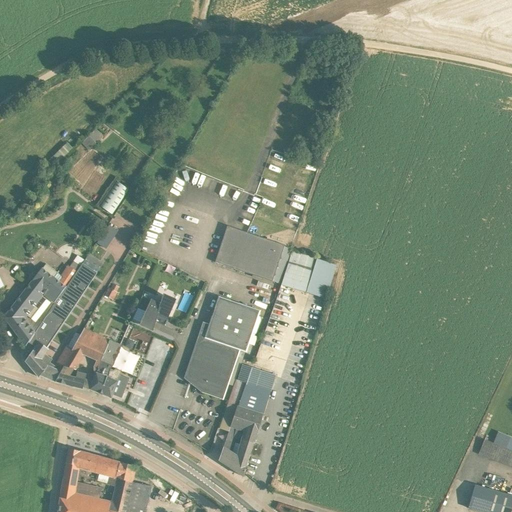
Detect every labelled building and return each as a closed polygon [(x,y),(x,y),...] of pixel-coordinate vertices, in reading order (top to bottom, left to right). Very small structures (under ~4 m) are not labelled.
[(88,151),(102,138),(96,130),(81,144),(88,151)] [(55,154),(60,159),(73,147),(68,141),(55,154)] [(86,158),(96,166),(101,158),(91,151),(86,158)] [(99,206),(110,214),(127,189),(116,181),(99,206)] [(109,226),(105,232),(112,237),(116,231),(109,226)] [(272,282),(283,250),(284,246),(227,226),(215,263),(272,282)] [(291,251),(281,286),(325,298),(335,266),(291,251)] [(63,277),(46,264),(5,318),(26,346),(52,308),(77,270),(77,269),(79,266),(74,262),(63,277)] [(40,376),(48,379),(52,372),(45,369),(39,361),(43,356),(47,350),(46,348),(96,274),(81,264),(28,343),(35,348),(25,361),(39,378),(40,376)] [(176,300),(163,294),(160,304),(142,296),(131,320),(153,329),(155,322),(164,326),(175,303),(176,300)] [(209,325),(203,323),(184,378),(202,393),(222,400),(239,350),(246,352),(259,311),(219,297),(209,325)] [(91,381),(85,379),(86,374),(71,370),(83,354),(95,359),(97,360),(93,368),(94,374),(96,369),(99,362),(97,361),(102,349),(106,340),(102,339),(83,330),(80,335),(75,333),(67,346),(52,372),(48,379),(52,381),(55,382),(72,387),(72,388),(74,388),(76,388),(82,389),(83,387),(88,389),(91,381)] [(107,396),(111,398),(112,395),(121,399),(129,378),(119,374),(121,371),(115,369),(115,371),(111,370),(112,366),(113,366),(121,345),(106,340),(102,349),(97,361),(99,362),(96,369),(94,374),(93,375),(92,378),(91,381),(88,389),(94,391),(94,393),(97,394),(99,393),(102,394),(102,396),(105,397),(107,396)] [(228,402),(239,405),(238,409),(262,416),(270,391),(273,382),(274,376),(242,365),(238,381),(235,380),(228,402)] [(250,455),(259,458),(263,447),(253,444),(262,416),(238,409),(222,451),(218,461),(243,477),(250,455)] [(511,468),(511,451),(484,440),(478,455),(511,468)] [(102,488),(76,482),(78,467),(99,472),(103,458),(69,449),(64,473),(62,486),(74,488),(73,493),(90,497),(94,498),(94,499),(99,500),(102,488)] [(99,472),(108,475),(106,485),(115,487),(111,502),(110,502),(109,509),(118,511),(144,511),(150,487),(132,483),(135,467),(103,458),(99,472)] [(511,511),(511,495),(476,485),(469,508),(483,511),(511,511)] [(118,511),(109,509),(110,502),(99,500),(94,499),(94,498),(90,497),(73,493),(74,488),(62,486),(60,500),(57,511),(118,511)]
